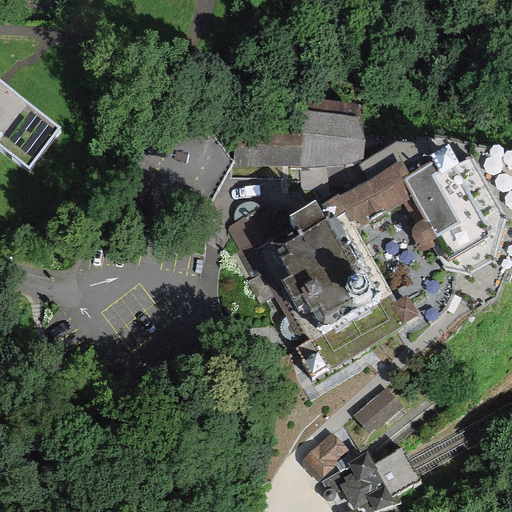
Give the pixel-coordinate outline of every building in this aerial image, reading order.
[(238,134),(238,160),(358,162),(359,107),(303,98),(303,135),(238,134)] [(54,138),(0,99),(0,156),(29,178),(54,138)] [(213,141),(146,149),(124,193),(201,224),(232,167),(213,141)] [(312,382),(405,322),(353,230),(409,204),(444,271),(464,274),(489,262),(501,215),(469,157),(453,164),(443,150),(425,157),(427,164),(401,179),(405,190),(346,221),(342,213),(317,221),(307,205),(279,216),(274,206),(229,233),(265,298),(275,297),(300,343),(292,348),(312,382)] [(402,409),(386,393),(357,421),(372,437),(402,409)] [(335,438),(307,460),(320,477),(348,455),(335,438)] [(343,493),(352,511),(387,511),(398,509),(394,501),(423,486),(413,466),(404,449),(372,466),(368,457),(322,481),(331,499),(343,493)]
